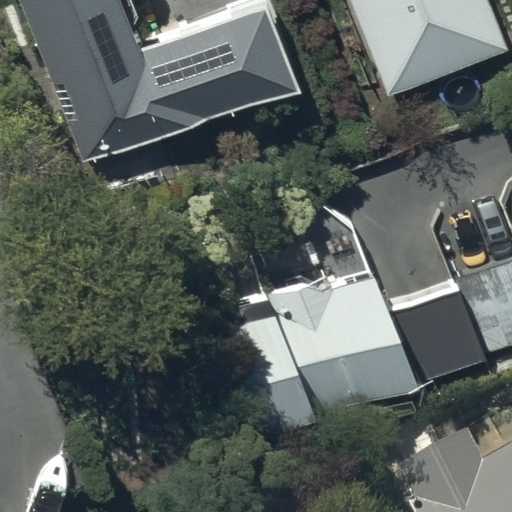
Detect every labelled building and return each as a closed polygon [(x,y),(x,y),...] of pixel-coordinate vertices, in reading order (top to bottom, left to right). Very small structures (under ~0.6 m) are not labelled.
[(18,0),(80,158),(289,74),(259,0),(224,0),(134,36),(126,16),(133,4),(131,0),(18,0)] [(348,0),(384,89),(506,40),(489,0),(348,0)] [(486,349),(511,338),(511,250),(455,274),(486,349)] [(212,307),(220,325),(217,326),(262,437),(373,392),(383,415),(425,398),(416,376),(480,349),(450,273),(385,300),(370,264),(325,283),(289,276),(212,307)] [(415,511),(511,511),(511,460),(491,470),(476,438),(405,473),(420,504),(413,507),(415,511)]
